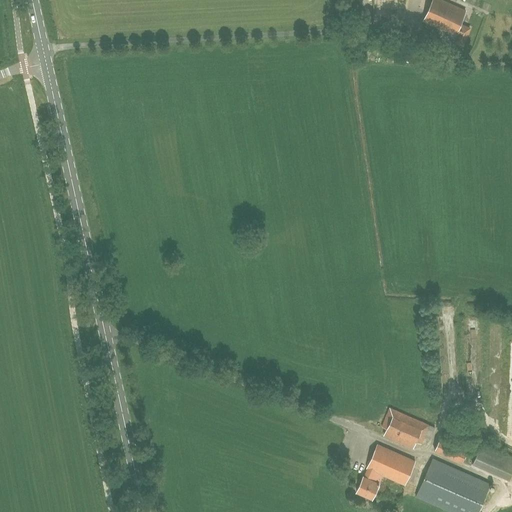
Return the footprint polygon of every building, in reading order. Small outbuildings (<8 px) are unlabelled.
[(348,0),(348,12),(362,13),(362,0),(348,0)] [(465,11),(439,0),(432,0),(423,21),(457,36),(455,42),(463,45),(469,29),(459,25),(465,11)] [(387,428),(384,435),(412,447),(415,440),(421,443),(424,436),(429,438),(434,427),(428,425),(428,424),(389,407),(382,426),(387,428)] [(434,450),(462,463),(470,444),(442,432),(434,450)] [(473,466),(510,482),(511,478),(511,456),(484,443),(473,466)] [(404,484),(415,461),(377,444),(367,468),(363,477),(363,476),(356,491),(372,498),(379,483),(378,483),(382,475),(404,484)] [(416,496),(452,511),(477,511),(490,484),(432,458),(416,496)]
